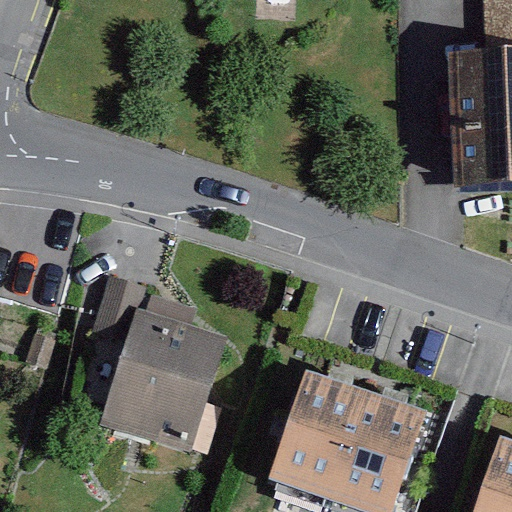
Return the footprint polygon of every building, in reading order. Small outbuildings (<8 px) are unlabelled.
[(511,190),(511,52),(454,55),(459,192),(511,190)] [(150,302),(110,289),(92,343),(132,357),(150,302)] [(193,316),(150,302),(132,357),(105,439),(196,468),(234,349),(187,334),(193,316)] [(400,511),(427,433),(314,395),(279,501),(312,511),(400,511)] [(511,511),(511,460),(506,458),(487,511),(511,511)]
